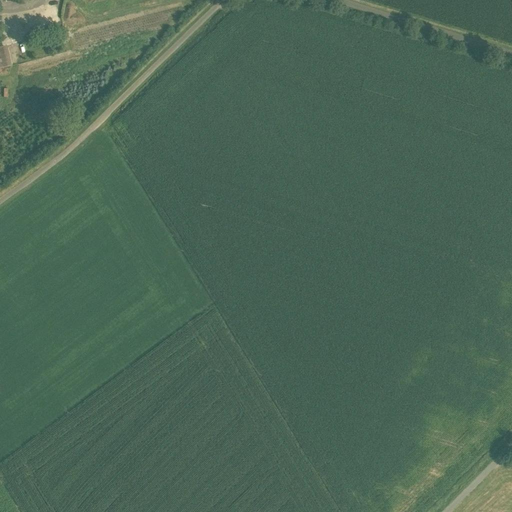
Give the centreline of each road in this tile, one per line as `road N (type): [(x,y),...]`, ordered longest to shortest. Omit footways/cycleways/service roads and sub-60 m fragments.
road 1 (unclassified): [(223,0),(69,148),(0,200)]
road 2 (unclassified): [(511,56),(332,0)]
